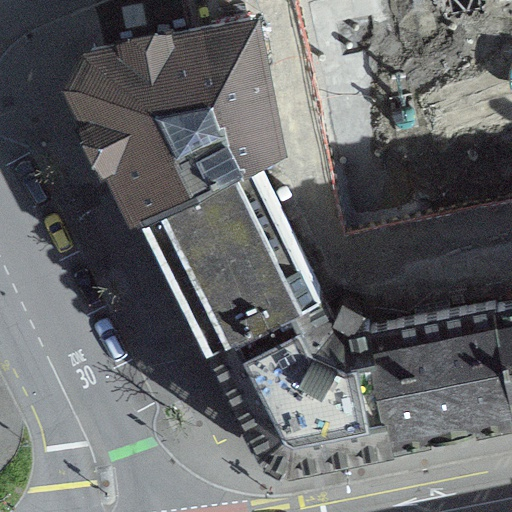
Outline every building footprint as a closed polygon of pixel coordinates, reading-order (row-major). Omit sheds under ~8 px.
[(511,0),(338,0),(311,6),(335,126),(393,115),(406,178),(511,156),(511,0)] [(273,147),(248,20),(89,52),(76,78),(111,147),(140,206),(142,210),(253,157),(273,147)] [(316,288),(253,157),(142,210),(203,337),(206,342),(316,288)] [(330,316),(316,288),(206,342),(260,448),(287,462),(387,443),(363,322),(346,326),(357,305),(341,296),(330,316)] [(511,407),(511,302),(493,306),(511,407)] [(366,322),(363,322),(387,443),(511,417),(511,407),(493,306),(492,303),(367,327),(366,322)]
